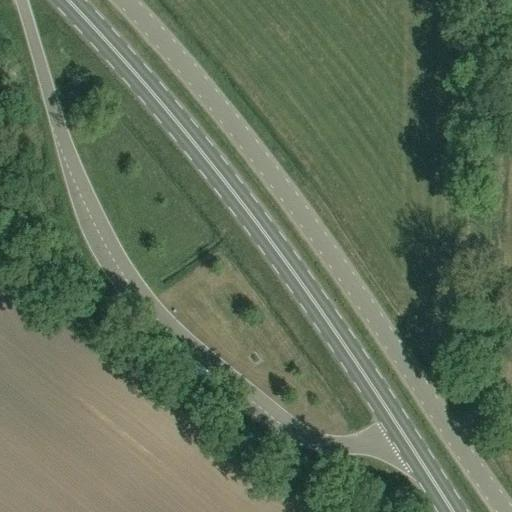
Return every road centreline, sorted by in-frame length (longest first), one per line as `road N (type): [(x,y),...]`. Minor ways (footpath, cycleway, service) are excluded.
road 1 (unclassified): [(22,0),(97,231),(159,328),(296,431),(345,451),(403,435)]
road 2 (unclassified): [(506,511),(303,215),(124,0)]
road 3 (primary): [(403,435),(225,183),(65,0)]
